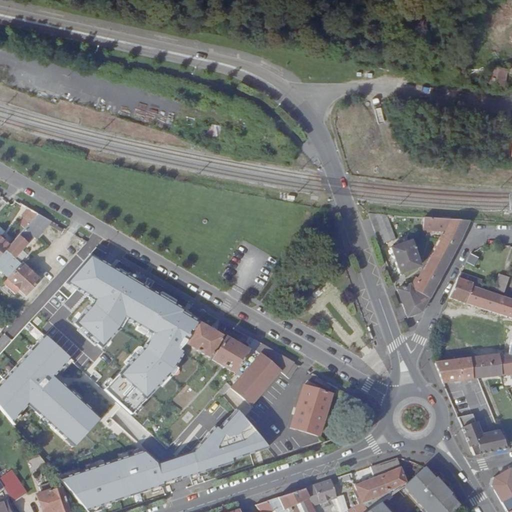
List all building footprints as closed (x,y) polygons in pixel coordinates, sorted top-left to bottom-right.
[(389,147),(370,142),(366,173),(386,176),(387,169),(393,169),(395,155),(387,155),(389,147)] [(35,222),(42,214),(35,210),(29,217),(35,222)] [(55,222),(42,214),(35,222),(18,241),(14,246),(0,262),(0,266),(13,279),(9,283),(17,291),(18,289),(22,293),(25,290),(30,296),(43,280),(18,258),(39,236),(41,238),(55,222)] [(393,223),(390,215),(372,215),(384,246),(393,242),(393,223)] [(418,281),(411,286),(401,290),(412,318),(425,312),(465,235),(471,222),(428,218),(427,231),(448,233),(436,255),(424,276),(422,276),(419,281),(418,281)] [(0,233),(0,262),(14,246),(8,241),(0,233)] [(423,268),(414,241),(395,248),(403,274),(423,268)] [(478,267),(481,259),(473,255),(469,263),(478,267)] [(474,286),(479,288),(481,284),(482,280),(463,274),(461,279),(452,298),(468,303),(474,286)] [(496,274),(492,288),(502,291),(507,277),(496,274)] [(474,286),(468,303),(511,317),(511,298),(479,288),(474,286)] [(188,343),(212,358),(225,336),(200,321),(191,331),(194,333),(188,343)] [(107,418),(59,377),(77,356),(51,334),(14,378),(0,386),(0,404),(14,425),(18,423),(30,409),(34,406),(43,414),(41,411),(55,423),(54,422),(82,446),(107,418)] [(108,341),(118,350),(123,344),(113,335),(108,341)] [(256,340),(249,349),(227,337),(215,359),(238,373),(254,354),(264,344),(256,340)] [(295,378),(304,367),(264,344),(254,354),(264,362),(237,396),(258,412),(288,375),(295,378)] [(511,355),(511,352),(501,354),(504,378),(511,376),(511,355)] [(237,396),(264,362),(254,354),(238,373),(232,379),(219,394),(229,404),(237,396)] [(504,378),(501,354),(473,358),(476,382),(482,381),(504,378)] [(438,363),(447,387),(476,382),(473,358),(438,363)] [(320,438),(333,395),(306,387),(293,429),(320,438)] [(71,485),(89,509),(234,464),(245,456),(269,449),(274,445),(247,409),(238,416),(232,418),(222,426),(221,426),(181,456),(173,458),(164,465),(153,451),(124,460),(122,461),(68,478),(71,485)] [(509,451),(508,447),(501,430),(491,435),(483,437),(474,416),(461,422),(470,445),(477,457),(509,451)] [(363,501),(364,502),(404,484),(409,481),(404,467),(358,485),(360,489),(357,490),(361,501),(363,501)] [(404,484),(424,506),(449,484),(444,475),(427,468),(409,481),(404,484)] [(31,493),(16,471),(2,480),(8,488),(18,503),(31,493)] [(511,511),(511,472),(497,480),(495,487),(509,511),(511,511)] [(323,504),(339,499),(333,480),(317,486),(323,504)] [(429,511),(456,511),(463,505),(449,484),(424,506),(429,511)] [(323,504),(317,486),(308,489),(315,506),(316,506),(323,504)] [(73,511),(65,489),(56,491),(56,490),(52,491),(52,488),(46,490),(47,493),(41,495),(45,511),(73,511)] [(294,511),(318,511),(316,506),(315,506),(308,489),(269,502),(277,511),(285,511),(288,510),(292,509),(293,511),(294,511),(295,511),(294,511)] [(391,511),(382,501),(367,511),(366,511),(391,511)] [(0,505),(0,511),(12,511),(9,502),(0,505)] [(366,511),(367,511),(364,503),(348,508),(349,511),(366,511)]
